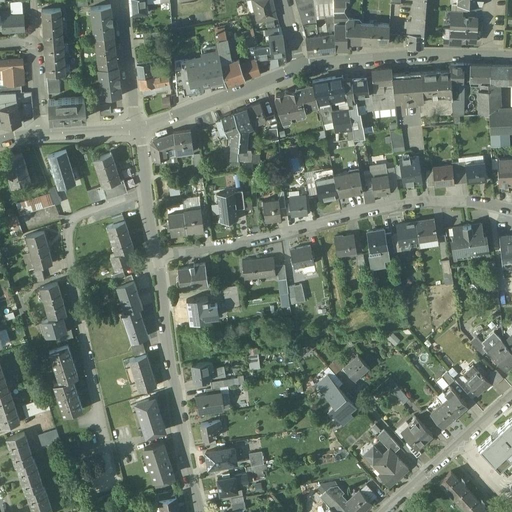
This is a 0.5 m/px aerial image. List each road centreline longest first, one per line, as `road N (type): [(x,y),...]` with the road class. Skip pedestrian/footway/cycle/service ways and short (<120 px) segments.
road 1 (residential): [(156,258),(401,207),(469,200),(511,209)]
road 2 (residential): [(145,193),(81,216),(68,241),(102,437)]
road 3 (residential): [(156,258),(198,511)]
road 4 (residential): [(485,56),(299,67)]
road 5 (residential): [(299,67),(136,130)]
road 6 (residential): [(385,511),(511,396)]
road 7 (residential): [(121,7),(136,130)]
